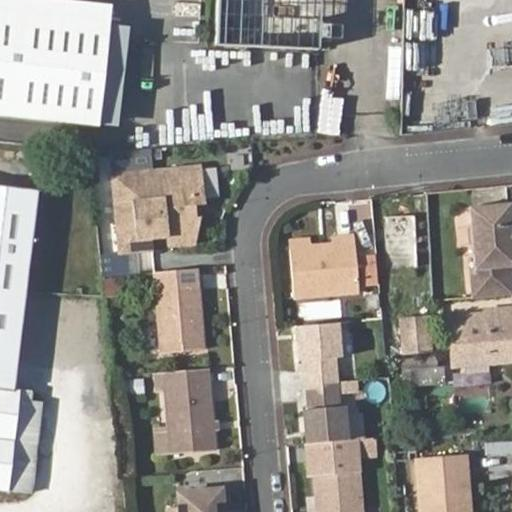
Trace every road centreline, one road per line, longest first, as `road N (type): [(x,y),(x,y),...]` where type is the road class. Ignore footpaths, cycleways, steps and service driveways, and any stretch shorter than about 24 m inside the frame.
road 1 (residential): [(511,155),(310,174),(263,196),(245,245),(268,511)]
road 2 (unknown): [(398,165),(378,0)]
